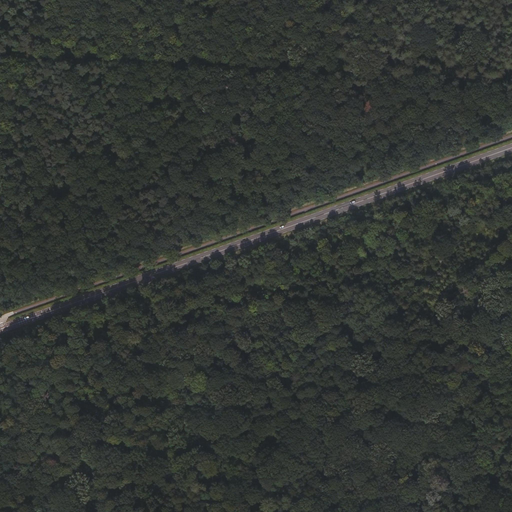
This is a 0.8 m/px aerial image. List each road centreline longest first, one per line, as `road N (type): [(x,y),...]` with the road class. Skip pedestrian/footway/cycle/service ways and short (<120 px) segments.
road 1 (primary): [(0,328),(511,147)]
road 2 (track): [(10,511),(10,324),(51,0)]
road 3 (track): [(0,50),(511,75)]
road 4 (track): [(0,317),(292,446),(340,511)]
road 5 (track): [(216,511),(511,256)]
